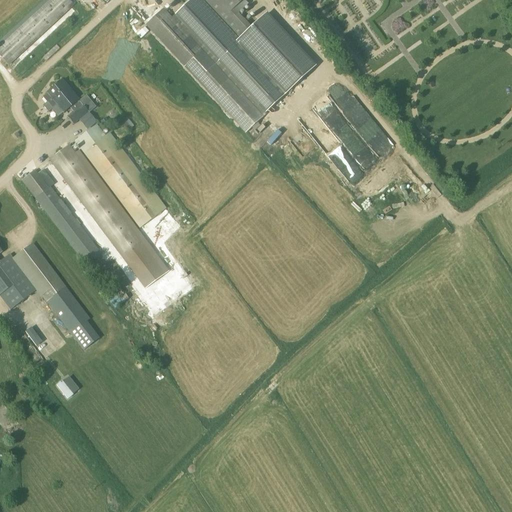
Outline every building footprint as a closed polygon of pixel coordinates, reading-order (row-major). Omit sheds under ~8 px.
[(68,0),(51,0),(0,47),(0,56),(9,66),(74,6),(68,0)] [(146,26),(245,134),(266,115),(265,113),(314,67),(267,15),(252,29),(238,14),(248,5),(244,0),(243,0),(190,0),(171,18),(164,10),(146,26)] [(47,94),(43,98),(47,103),(43,106),(49,113),(51,110),(52,110),(57,106),(63,114),(70,108),(74,113),(68,118),(74,125),(92,110),(95,108),(86,97),(79,103),(73,95),(70,97),(59,84),(58,84),(56,83),(52,86),(53,89),(47,94)] [(96,125),(75,141),(141,229),(162,213),(96,125)] [(145,289),(165,274),(69,146),(50,160),(145,289)] [(36,170),(22,180),(36,199),(87,266),(102,255),(50,188),(54,185),(43,171),(39,174),(36,170)] [(0,296),(11,310),(38,290),(74,338),(84,352),(100,338),(87,322),(90,320),(32,245),(12,259),(9,254),(5,258),(0,261),(0,260),(0,253),(1,253),(0,250),(0,296)] [(114,308),(129,299),(123,290),(108,299),(114,308)] [(133,303),(128,305),(135,320),(141,317),(133,303)] [(42,342),(31,328),(25,332),(36,346),(42,342)] [(74,393),(63,380),(56,385),(67,399),(74,393)]
